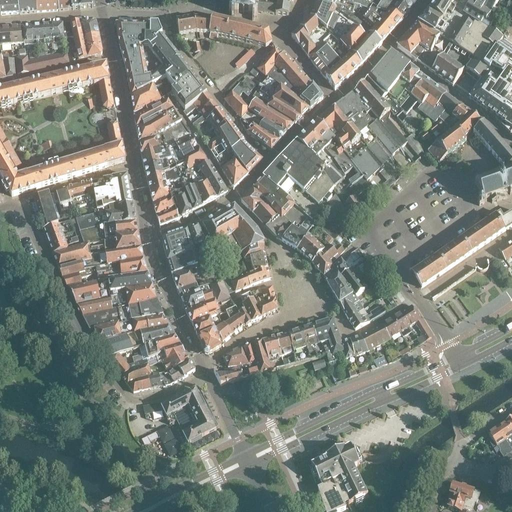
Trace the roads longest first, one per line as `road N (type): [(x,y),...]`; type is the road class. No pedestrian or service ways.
road 1 (residential): [(11,206),(130,399)]
road 2 (residential): [(334,101),(277,29),(207,14),(152,14)]
road 3 (residential): [(200,365),(159,278),(133,168)]
road 4 (residential): [(271,162),(152,14)]
road 5 (tertiary): [(382,392),(248,460)]
road 6 (tertiary): [(248,460),(386,401)]
road 7 (residential): [(294,317),(269,242),(312,283)]
road 8 (residential): [(11,206),(133,168)]
road 9 (residential): [(420,298),(346,338),(324,304)]
road 10 (residential): [(511,145),(415,67)]
